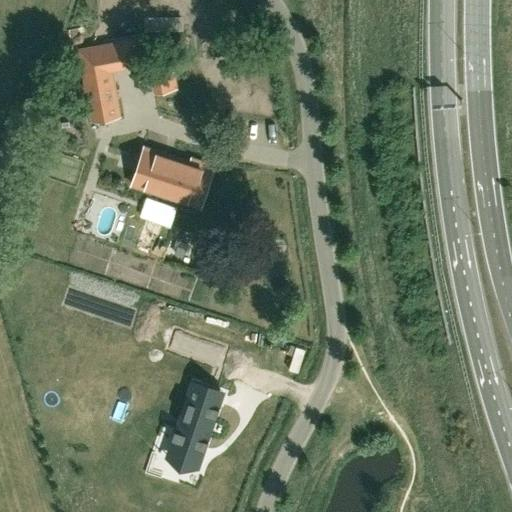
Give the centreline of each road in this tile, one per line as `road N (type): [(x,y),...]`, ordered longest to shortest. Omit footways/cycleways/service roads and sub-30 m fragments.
road 1 (unclassified): [(267,511),(324,394),(337,341),(305,87),(295,39),(270,0)]
road 2 (primary): [(442,0),(454,222),(482,358),(511,441)]
road 3 (primary): [(511,296),(482,134),(480,0)]
